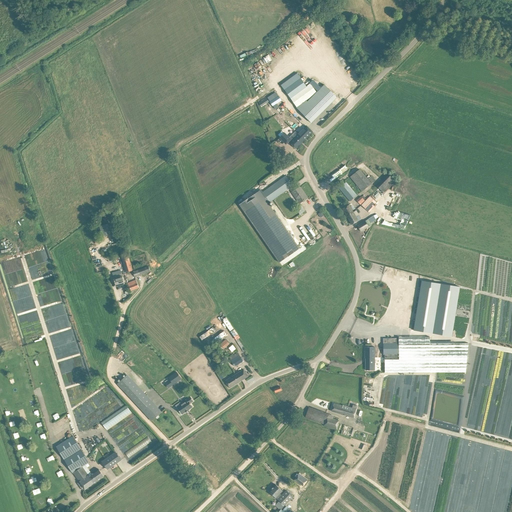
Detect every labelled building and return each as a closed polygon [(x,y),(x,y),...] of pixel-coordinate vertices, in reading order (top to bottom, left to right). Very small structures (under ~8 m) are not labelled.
[(304,70),(306,70),(308,70),(311,70),(313,68),(315,67),(316,65),(317,62),(317,60),(317,58),(316,56),(314,55),(312,53),(310,52),(309,52),(306,52),(304,53),(303,54),(301,55),(300,57),(299,60),(299,62),(299,64),(300,67),(302,68),(304,70)] [(285,90),(296,107),(302,102),(303,103),(305,101),(306,102),(317,92),(311,84),(307,87),(301,78),(285,90)] [(337,97),(324,85),(317,92),(306,102),(305,101),(303,103),(302,102),(296,107),(299,110),(311,123),(337,97)] [(277,104),(282,100),(279,96),(270,102),(275,109),(279,107),(277,104)] [(289,141),(288,142),(289,143),(290,142),(296,148),(312,132),(307,126),(298,135),(295,131),(289,137),(291,139),(289,141)] [(282,131),(278,135),(280,137),(286,144),(288,142),(289,141),(291,139),(289,137),(284,133),(282,131)] [(358,187),(362,191),(375,180),(372,176),(367,179),(360,169),(350,177),(357,185),(356,186),(357,188),(358,187)] [(389,174),(378,186),(385,193),(397,180),(389,174)] [(263,192),(270,202),(289,188),(293,185),(286,176),(282,179),(263,192)] [(339,188),(350,201),(357,195),(346,182),(339,188)] [(301,202),(300,203),(307,198),(300,187),(292,192),(295,197),(296,196),(301,202)] [(300,248),(260,190),(239,204),(279,262),(300,248)] [(274,202),(280,210),(293,201),(287,193),(274,202)] [(357,200),(360,205),(365,201),(364,200),(366,199),(363,195),(362,197),(361,196),(357,200)] [(370,196),(368,198),(361,205),(369,213),(372,209),(371,207),(374,204),(376,202),(370,196)] [(343,208),(347,216),(353,212),(349,205),(343,208)] [(353,212),(347,216),(352,224),(358,221),(360,220),(358,216),(359,216),(359,215),(358,215),(357,213),(355,214),(353,212)] [(357,225),(361,231),(369,227),(368,226),(371,225),(368,219),(357,225)] [(108,224),(99,226),(102,236),(111,233),(108,224)] [(135,256),(136,262),(140,261),(141,265),(149,263),(147,253),(135,256)] [(121,256),(126,272),(133,270),(128,254),(121,256)] [(133,272),(135,277),(150,271),(148,266),(133,272)] [(113,276),(116,286),(125,284),(122,273),(113,276)] [(128,283),(131,291),(139,287),(136,280),(128,283)] [(460,286),(422,280),(414,331),(452,337),(460,286)] [(223,318),(234,337),(238,335),(227,316),(223,318)] [(214,327),(204,334),(206,337),(216,330),(214,327)] [(219,340),(227,334),(225,331),(216,337),(219,340)] [(397,338),(397,337),(393,337),(393,338),(384,338),(384,354),(385,354),(385,359),(385,372),(466,372),(469,343),(454,343),(454,341),(430,342),(430,337),(399,337),(399,338),(398,338),(398,337),(397,337),(397,338)] [(239,338),(236,340),(243,351),(246,350),(239,338)] [(229,344),(226,339),(220,344),(217,346),(220,350),(223,347),(224,348),(229,344)] [(365,358),(366,358),(366,370),(371,370),(375,370),(375,358),(375,347),(370,347),(365,347),(365,358)] [(229,358),(234,366),(243,360),(238,352),(229,358)] [(225,381),(230,388),(248,376),(244,369),(225,381)] [(176,372),(168,377),(170,380),(173,384),(181,379),(176,372)] [(118,383),(152,420),(161,412),(127,375),(118,383)] [(110,404),(115,401),(108,391),(100,397),(105,403),(108,401),(110,404)] [(189,409),(193,407),(190,403),(193,401),(190,396),(186,399),(186,401),(181,404),(180,402),(175,405),(182,414),(185,412),(190,409),(189,409)] [(331,411),(336,413),(354,417),(357,406),(353,405),(352,408),(343,405),(343,406),(334,403),(331,411)] [(127,405),(101,421),(106,430),(133,413),(127,405)] [(325,425),(338,429),(339,424),(338,424),(339,420),(333,418),(334,415),(314,409),(309,407),(305,417),(310,419),(325,423),(325,425)] [(118,428),(111,431),(113,434),(115,437),(120,434),(121,437),(126,435),(127,434),(126,432),(124,433),(123,432),(121,434),(119,433),(120,431),(124,429),(129,434),(127,429),(129,428),(132,431),(136,429),(135,427),(136,426),(137,425),(135,420),(132,417),(133,417),(132,414),(122,418),(124,422),(118,428)] [(354,428),(344,424),(343,426),(342,431),(341,434),(351,438),(354,428)] [(81,467),(89,462),(73,435),(56,446),(72,473),(73,472),(85,489),(104,476),(99,469),(90,476),(89,474),(88,475),(87,476),(81,467)] [(466,449),(467,439),(460,438),(445,437),(445,442),(450,443),(450,445),(459,446),(458,449),(455,449),(455,452),(454,452),(453,468),(461,469),(461,464),(465,464),(466,449)] [(511,451),(482,443),(467,501),(474,503),(474,506),(478,507),(479,502),(493,506),(495,499),(505,501),(504,502),(508,503),(509,498),(505,497),(507,490),(510,491),(511,481),(511,451)] [(116,452),(102,461),(108,469),(121,460),(116,452)] [(302,488),(307,481),(298,474),(294,480),(301,485),(300,486),(302,488)] [(282,495),(280,493),(282,491),(279,488),(276,484),(269,491),(273,495),(276,498),(276,497),(284,505),(293,496),(286,490),(282,495)] [(40,505),(45,500),(42,497),(37,502),(40,505)] [(279,511),(291,511),(279,501),(276,505),(282,510),(279,511)] [(302,508),(298,511),(307,511),(311,508),(306,504),(305,506),(302,503),(300,506),(302,508)]
